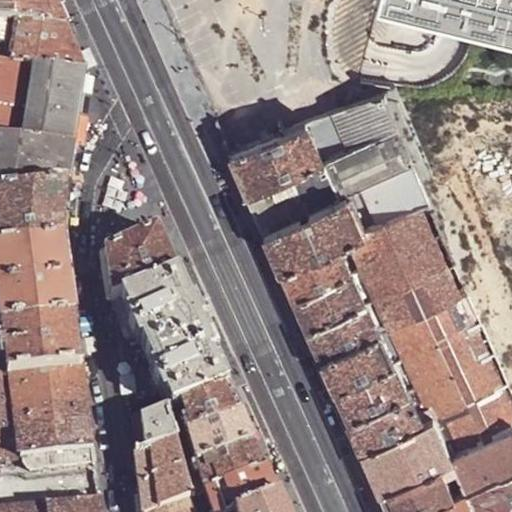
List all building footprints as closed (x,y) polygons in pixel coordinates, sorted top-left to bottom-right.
[(51,0),(0,0),(0,24),(65,31),(61,20),(51,0)] [(511,0),(376,0),(376,3),(511,36),(511,0)] [(73,48),(65,31),(0,24),(0,67),(85,76),(73,48)] [(80,111),(85,76),(0,67),(0,143),(73,152),(80,111)] [(332,114),(349,149),(395,128),(381,96),(332,114)] [(305,125),(322,161),(349,149),(332,114),(305,125)] [(242,179),(249,194),(322,161),(305,125),(286,133),(231,154),(242,179)] [(349,149),(322,161),(338,198),(347,194),(364,187),(412,165),(395,128),(349,149)] [(71,167),(73,152),(0,143),(0,188),(45,185),(69,185),(71,167)] [(249,194),(258,215),(265,231),(338,198),(322,161),(249,194)] [(364,187),(380,223),(423,204),(428,201),(412,165),(364,187)] [(45,185),(0,188),(0,253),(64,247),(64,237),(69,185),(45,185)] [(347,194),(364,231),(380,223),(364,187),(347,194)] [(340,242),(350,237),(364,231),(347,194),(338,198),(265,231),(276,255),(282,267),(340,242)] [(453,471),(462,491),(511,470),(511,469),(511,402),(423,204),(380,223),(364,231),(350,237),(364,266),(377,296),(391,326),(405,357),(413,375),(418,386),(427,407),(433,418),(431,419),(422,424),(421,422),(362,449),(374,476),(380,489),(435,465),(439,474),(441,473),(450,468),(451,468),(453,471)] [(165,254),(156,235),(105,256),(103,260),(111,303),(119,300),(176,278),(165,254)] [(353,271),(364,266),(350,237),(340,242),(353,271)] [(291,288),(295,297),(353,271),(340,242),(282,267),(291,288)] [(0,318),(2,330),(75,322),(73,311),(68,274),(64,247),(0,253),(0,318)] [(377,296),(364,266),(353,271),(364,294),(368,292),(371,299),(377,296)] [(304,317),(308,327),(367,301),(364,294),(353,271),(295,297),(304,317)] [(193,317),(176,278),(119,300),(132,327),(137,338),(156,381),(161,393),(170,413),(171,415),(181,411),(228,393),(220,376),(193,317)] [(317,346),(322,357),(381,331),(367,301),(308,327),(317,346)] [(2,330),(2,333),(0,333),(0,380),(9,380),(11,380),(82,372),(78,343),(75,322),(2,330)] [(137,338),(132,327),(124,330),(130,342),(137,338)] [(330,376),(335,388),(394,362),(381,331),(322,357),(330,376)] [(343,406),(349,418),(408,391),(403,379),(394,362),(335,388),(343,406)] [(408,391),(418,386),(413,375),(403,379),(408,391)] [(161,393),(156,381),(149,384),(154,396),(161,393)] [(357,438),(362,449),(421,422),(417,413),(418,412),(408,391),(349,418),(357,438)] [(232,403),(228,393),(181,411),(186,424),(191,439),(240,421),(232,403)] [(417,413),(421,422),(422,424),(431,419),(433,418),(427,407),(418,412),(417,413)] [(186,424),(181,411),(171,415),(168,416),(171,429),(186,424)] [(143,443),(145,457),(174,446),(176,445),(171,429),(168,416),(171,415),(170,413),(141,425),(143,443)] [(245,432),(240,421),(191,439),(187,441),(191,454),(196,470),(253,449),(245,432)] [(140,498),(141,511),(168,511),(188,504),(191,503),(182,475),(178,459),(174,446),(145,457),(135,461),(140,498)] [(256,456),(253,449),(196,470),(204,499),(205,498),(264,476),(256,456)] [(196,470),(191,454),(178,459),(182,475),(196,470)] [(388,508),(390,511),(412,511),(451,496),(442,476),(441,473),(439,474),(435,465),(380,489),(388,508)] [(204,499),(196,470),(182,475),(191,503),(204,499)] [(511,511),(511,472),(511,470),(462,491),(451,496),(412,511),(511,511)] [(270,489),(264,476),(205,498),(209,511),(255,511),(277,504),(270,489)] [(188,504),(191,511),(209,511),(205,498),(204,499),(191,503),(188,504)]
